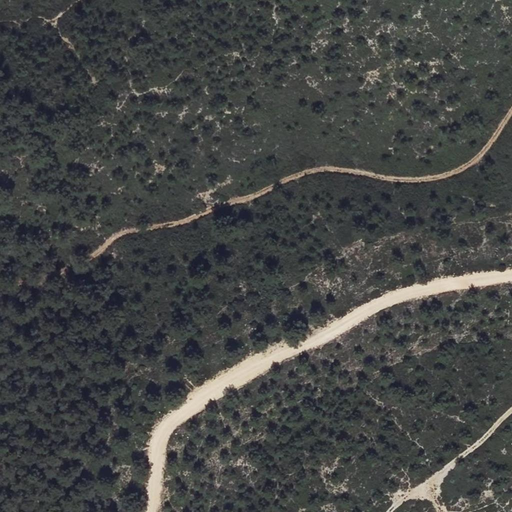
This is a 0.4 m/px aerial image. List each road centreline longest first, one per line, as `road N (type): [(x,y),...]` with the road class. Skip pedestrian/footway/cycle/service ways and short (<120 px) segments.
road 1 (track): [(511,110),(485,151),(452,172),(400,180),(327,169),(298,175),(176,224),(113,236),(70,272),(0,294)]
road 2 (track): [(152,511),(162,438),(190,404),(399,295),(511,275)]
